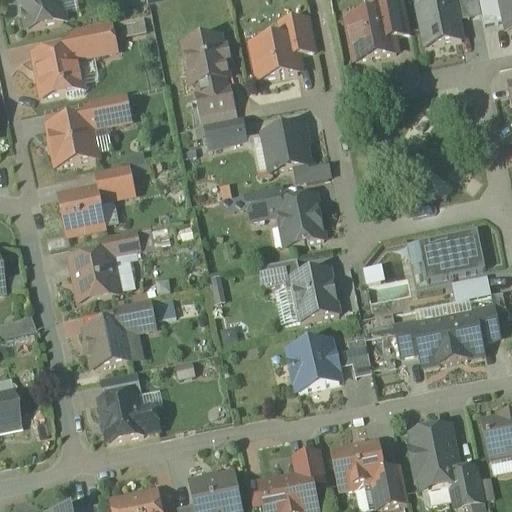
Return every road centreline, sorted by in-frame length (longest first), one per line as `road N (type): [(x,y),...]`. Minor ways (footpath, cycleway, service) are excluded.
road 1 (residential): [(511,388),(301,435),(242,437),(76,468)]
road 2 (residential): [(503,211),(356,239),(335,130),(340,105),(472,79)]
road 3 (residential): [(29,223),(76,468)]
road 4 (residential): [(0,65),(29,223)]
road 5 (residential): [(472,79),(503,211)]
